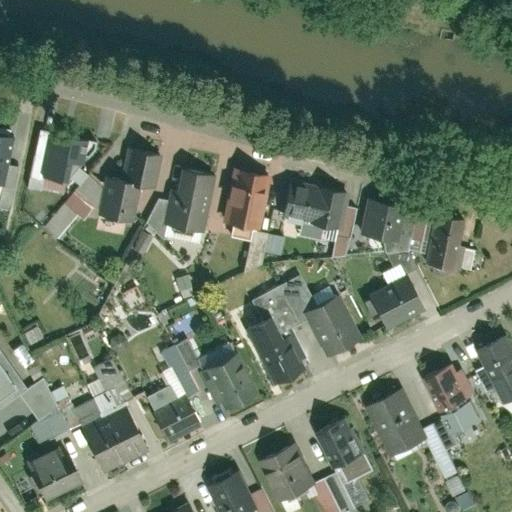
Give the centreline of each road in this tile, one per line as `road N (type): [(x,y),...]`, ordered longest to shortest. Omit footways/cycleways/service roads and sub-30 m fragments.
road 1 (residential): [(0,60),(511,197)]
road 2 (residential): [(84,511),(511,297)]
